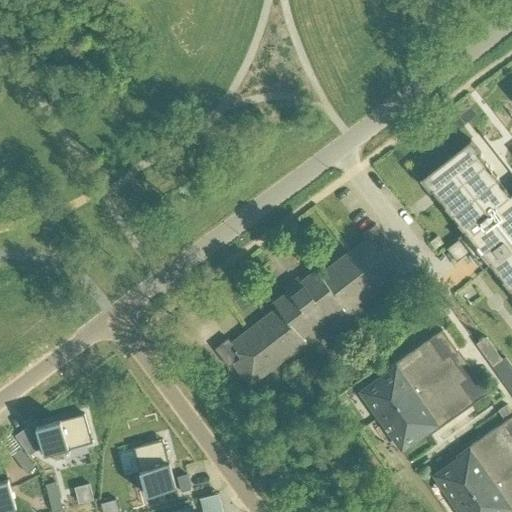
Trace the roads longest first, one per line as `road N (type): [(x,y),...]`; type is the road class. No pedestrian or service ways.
road 1 (residential): [(114,317),(511,20)]
road 2 (residential): [(114,317),(257,511)]
road 3 (residential): [(0,402),(114,317)]
